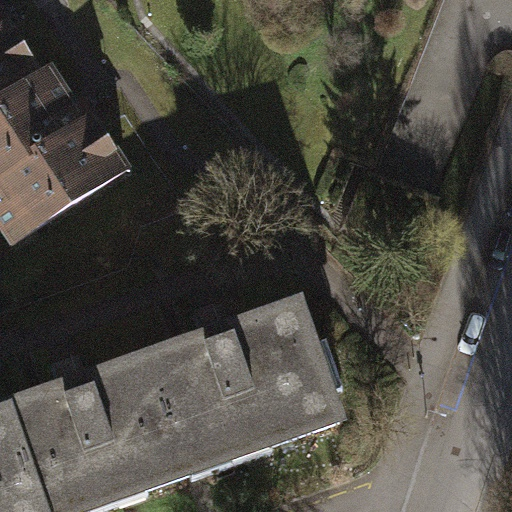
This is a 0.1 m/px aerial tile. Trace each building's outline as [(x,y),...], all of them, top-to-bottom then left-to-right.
[(364,0),(308,146),(378,173),(443,0),(364,0)] [(6,25),(0,28),(0,105),(41,77),(6,25)] [(98,122),(91,127),(81,113),(76,105),(52,70),(41,77),(0,105),(0,227),(11,244),(128,167),(98,122)] [(202,342),(146,361),(183,468),(266,439),(269,449),(341,424),(301,308),(236,331),(233,323),(218,328),(199,335),(202,342)] [(186,475),(183,468),(146,361),(89,381),(87,375),(73,381),(60,384),(62,389),(3,410),(5,415),(39,511),(83,511),(86,511),(82,499),(138,479),(142,490),(186,475)] [(39,511),(5,415),(0,416),(0,511),(39,511)]
